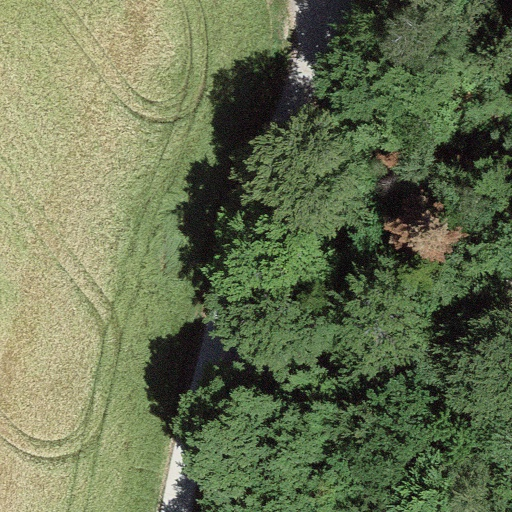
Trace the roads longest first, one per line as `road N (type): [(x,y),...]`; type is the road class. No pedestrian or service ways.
road 1 (track): [(195,511),(224,370),(334,0)]
road 2 (track): [(224,370),(511,400)]
